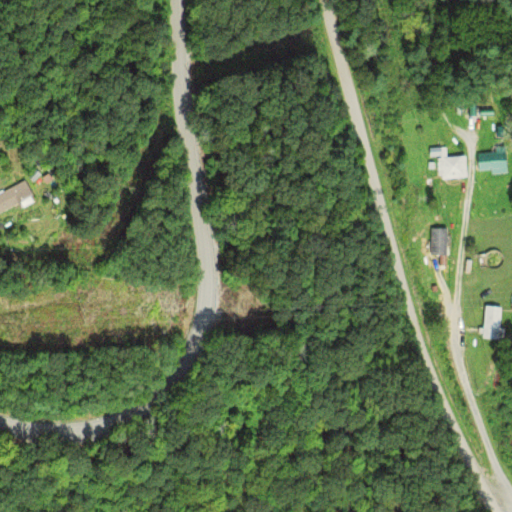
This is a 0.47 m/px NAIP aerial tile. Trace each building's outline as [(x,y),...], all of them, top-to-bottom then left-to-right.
[(484,117),(462,116),(462,101),(484,102),(484,117)] [(493,153),(493,148),(505,148),(504,174),(490,174),(490,170),(474,169),(475,153),(493,153)] [(439,177),(438,157),(463,156),(464,175),(439,177)] [(0,206),(0,184),(11,179),(20,195),(0,206)] [(445,256),(428,254),(429,228),(447,229),(445,256)] [(483,305),(503,306),(501,338),(482,337),(483,305)]
